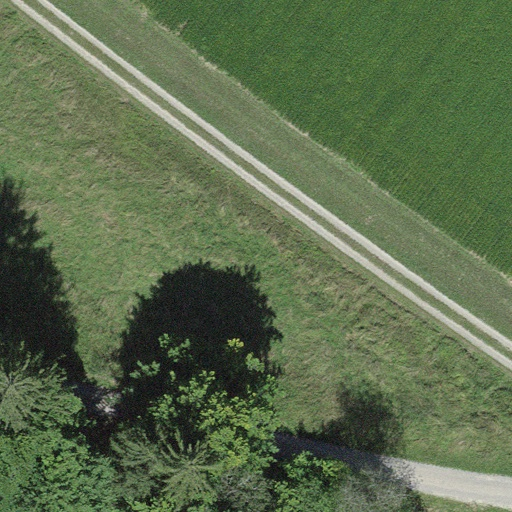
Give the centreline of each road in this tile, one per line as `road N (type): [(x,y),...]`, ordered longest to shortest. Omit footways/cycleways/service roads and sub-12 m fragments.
road 1 (track): [(511,492),(420,487),(0,378)]
road 2 (track): [(511,310),(92,0)]
